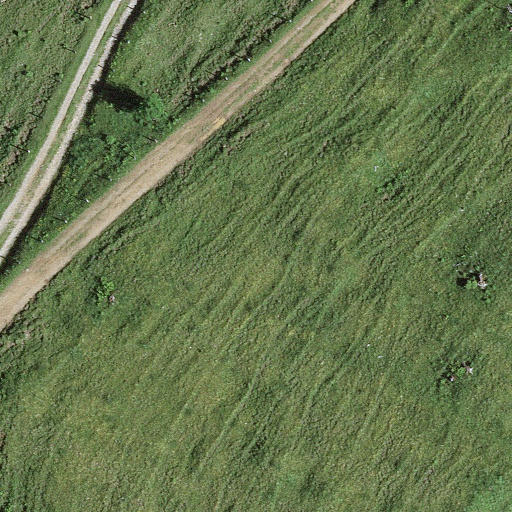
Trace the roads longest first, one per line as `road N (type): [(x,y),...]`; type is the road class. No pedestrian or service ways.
road 1 (track): [(0,327),(346,0)]
road 2 (track): [(0,231),(129,0)]
